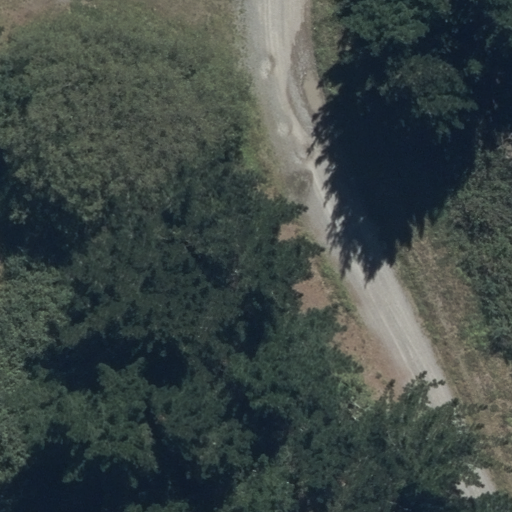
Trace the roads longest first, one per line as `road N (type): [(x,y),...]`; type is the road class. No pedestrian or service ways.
road 1 (track): [(211,0),(444,511)]
road 2 (unknown): [(124,0),(78,31),(0,212)]
